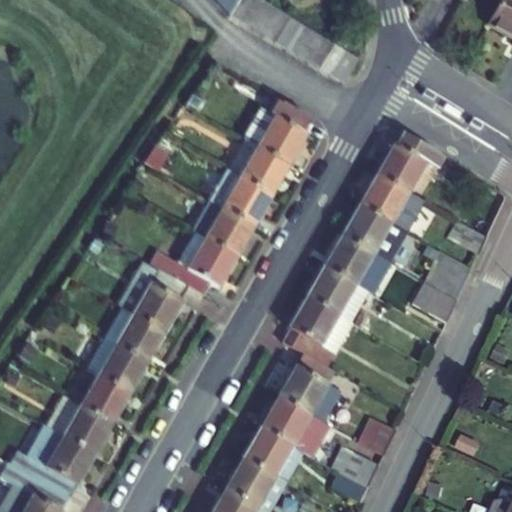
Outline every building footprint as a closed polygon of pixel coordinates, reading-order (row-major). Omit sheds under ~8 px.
[(217,0),(230,14),(239,0),(217,0)] [(239,0),(230,14),(243,22),(256,0),(239,0)] [(269,5),(260,0),(256,0),(243,22),(254,28),(269,5)] [(511,0),(501,0),(488,25),(511,37),(511,0)] [(279,12),(269,5),(254,28),(265,35),(279,12)] [(290,19),(279,12),(265,35),(276,42),(290,19)] [(301,25),(290,19),(276,42),(287,49),(301,25)] [(312,32),(301,25),(287,49),(298,56),(312,32)] [(323,39),(312,32),(298,56),(309,62),(323,39)] [(334,46),(323,39),(309,62),(320,69),(334,46)] [(345,52),(334,46),(320,69),(331,76),(345,52)] [(357,59),(345,52),(331,76),(342,83),(357,59)] [(262,104),(266,95),(236,78),(232,87),(262,104)] [(310,120),(275,100),(270,109),(272,111),(270,114),(265,111),(247,143),(288,166),(306,135),(303,133),(310,120)] [(393,145),(375,175),(408,194),(425,164),(436,170),(443,159),(402,134),(395,146),(393,145)] [(227,171),(271,197),(288,166),(247,143),(244,141),(227,171)] [(226,171),(208,201),(254,227),(271,197),(227,171),(226,171)] [(408,194),(375,175),(358,206),(407,234),(424,203),(408,194)] [(191,232),(194,233),(236,257),(254,227),(208,201),(191,232)] [(358,206),(340,236),(389,264),(407,234),(358,206)] [(486,239),(456,222),(447,238),(478,255),(486,239)] [(187,288),(202,297),(210,284),(218,289),(236,257),(194,233),(177,263),(157,252),(148,266),(187,288)] [(323,267),(368,292),(372,295),(389,264),(340,236),(323,267)] [(456,302),(471,271),(439,252),(424,284),(456,302)] [(187,288),(148,266),(143,263),(118,307),(121,309),(163,333),(181,302),(180,301),(187,288)] [(323,267),(306,296),(351,322),(368,292),(323,267)] [(456,302),(424,284),(412,304),(446,324),(456,302)] [(282,342),(302,354),(327,368),(352,323),(351,322),(306,296),(288,328),(290,329),(282,342)] [(121,309),(103,339),(146,364),(163,333),(121,309)] [(146,364),(103,339),(86,370),(97,376),(129,394),(146,364)] [(277,398),(322,424),(340,392),(327,385),(334,372),(327,368),(302,354),(277,398)] [(97,376),(79,406),(111,424),(129,394),(97,376)] [(63,397),(46,427),(94,455),(111,424),(79,406),(63,397)] [(322,424),(277,398),(259,428),(303,453),(309,457),(327,426),(322,424)] [(370,418),(357,444),(382,456),(395,431),(370,418)] [(16,452),(9,465),(69,499),(94,455),(46,427),(45,427),(27,458),(16,452)] [(303,453),(259,428),(242,459),(285,483),(303,453)] [(340,447),(330,469),(338,473),(366,489),(377,467),(340,447)] [(268,511),(285,483),(242,459),(225,489),(264,511),(268,511)] [(0,505),(0,511),(61,511),(69,499),(9,465),(7,464),(0,476),(0,478),(11,486),(0,505)] [(338,473),(330,488),(360,504),(366,489),(338,473)] [(264,511),(225,489),(211,511),(264,511)] [(511,511),(511,506),(503,502),(495,503),(490,511),(511,511)]
